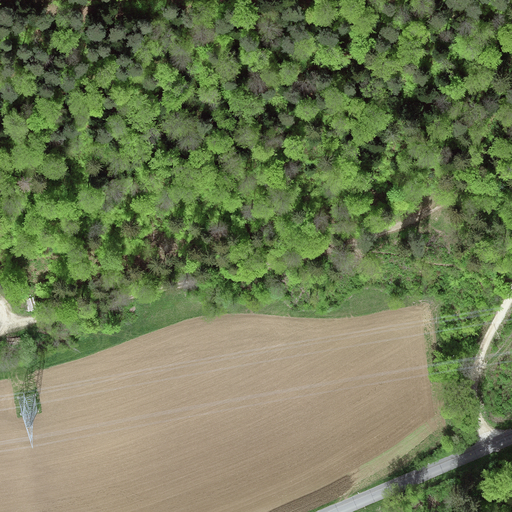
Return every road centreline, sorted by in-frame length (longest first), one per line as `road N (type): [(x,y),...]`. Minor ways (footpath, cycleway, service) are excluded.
road 1 (track): [(350,240),(9,327)]
road 2 (tertiary): [(328,511),(511,437)]
road 3 (track): [(491,444),(471,401),(479,358),(511,296)]
